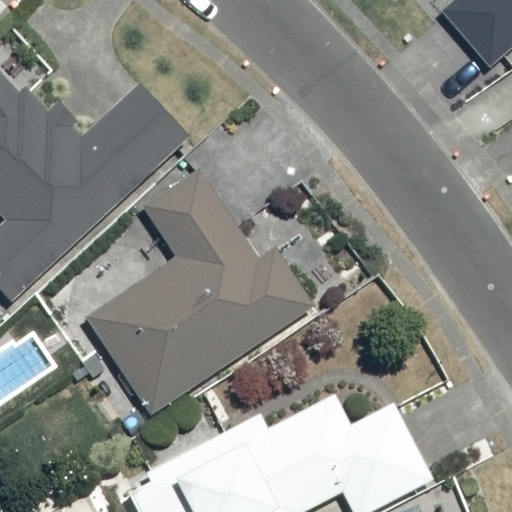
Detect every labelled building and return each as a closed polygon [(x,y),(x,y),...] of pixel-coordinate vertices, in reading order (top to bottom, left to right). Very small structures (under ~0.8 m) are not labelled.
[(0,0),(0,14),(12,1),(11,0),(0,0)] [(511,0),(457,0),(448,7),(487,57),(511,37),(511,0)] [(0,203),(15,221),(0,233),(0,278),(10,291),(193,136),(147,82),(91,130),(89,114),(56,117),(54,99),(30,102),(3,70),(0,73),(0,203)] [(95,315),(160,408),(322,301),(284,246),(266,257),(243,222),(247,220),(213,168),(154,207),(186,256),(95,315)] [(135,489),(147,511),(376,511),(449,475),(407,395),(364,417),(347,386),(277,422),(270,409),(219,435),(210,418),(143,453),(156,478),(135,489)]
